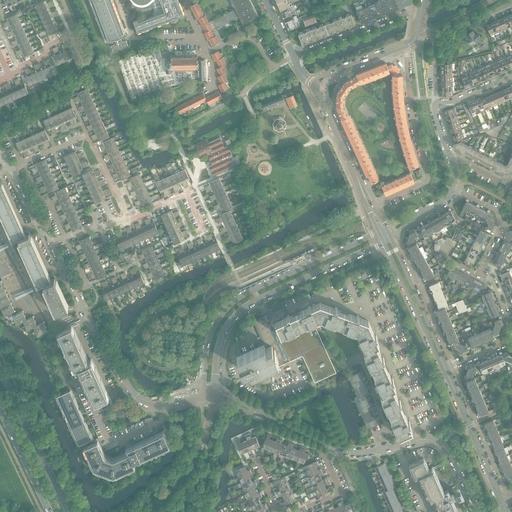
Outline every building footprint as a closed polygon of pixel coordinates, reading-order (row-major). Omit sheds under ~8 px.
[(90,0),(91,1),(92,4),(94,8),(95,12),(97,16),(98,20),(100,24),(101,28),(103,32),(104,36),(106,40),(115,37),(124,33),(123,29),(122,29),(121,25),(119,21),(118,17),(116,13),(115,9),(113,5),(112,2),(111,0),(90,0)] [(184,15),(177,0),(131,0),(132,0),(133,2),(135,3),(137,4),(139,5),(141,5),(142,5),(144,5),(146,4),(148,3),(149,2),(151,0),(159,0),(164,12),(138,22),(137,20),(133,21),(137,33),(169,21),(171,20),(172,20),(173,20),(175,20),(176,19),(176,18),(178,17),(184,15)] [(231,0),(233,3),(234,7),(235,7),(236,9),(235,9),(235,10),(233,11),(234,12),(237,18),(239,17),(239,18),(240,17),(242,20),(241,20),(243,24),(258,16),(256,12),(255,13),(252,6),(253,6),(249,0),(231,0)] [(291,2),(296,0),(290,0),(291,1),(289,1),(288,0),(285,0),(277,4),(280,10),(292,5),(291,2)] [(397,8),(394,0),(384,0),(381,1),(385,12),(397,8)] [(37,10),(52,4),(51,1),(47,3),(46,1),(35,5),(35,6),(36,5),(37,9),(37,10)] [(385,12),(381,1),(368,6),(373,17),(385,12)] [(373,17),(368,6),(367,2),(363,4),(363,2),(360,3),(362,6),(362,8),(356,11),(361,22),(373,17)] [(200,9),(197,3),(190,6),(193,13),(200,9)] [(50,10),(49,8),(53,6),(52,4),(37,10),(38,10),(40,14),(39,14),(39,15),(50,10)] [(291,14),(290,12),(293,11),(292,11),(295,9),(293,5),(292,5),(280,10),(282,15),(284,19),(292,15),(300,11),(299,9),(293,12),(294,13),(291,14)] [(204,16),(200,9),(193,13),(197,20),(198,19),(204,16)] [(41,20),(56,13),(55,11),(51,13),(50,10),(39,15),(40,15),(42,19),(41,19),(41,20)] [(237,18),(234,12),(227,16),(230,22),(237,19),(237,18)] [(4,25),(19,19),(19,18),(18,18),(16,14),(17,14),(17,13),(6,18),(8,21),(3,23),(4,25)] [(54,20),(53,17),(57,15),(56,13),(41,20),(42,20),(44,24),(43,24),(44,24),(54,20)] [(299,25),(297,21),(302,19),(303,19),(306,26),(317,22),(314,15),(307,17),(306,14),(301,17),(297,18),(296,16),(293,17),(293,16),(284,20),(286,24),(287,26),(288,30),(297,27),(297,26),(299,25)] [(355,24),(351,14),(345,16),(345,17),(343,18),(343,17),(337,19),(341,29),(342,29),(347,27),(349,26),(349,27),(349,26),(354,25),(354,24),(355,24)] [(208,22),(205,15),(204,16),(198,19),(201,26),(202,26),(202,25),(208,22)] [(230,22),(227,16),(220,19),(224,25),(230,22)] [(511,27),(507,16),(503,18),(507,28),(511,27)] [(507,28),(503,18),(498,20),(503,30),(507,28)] [(11,28),(21,23),(20,23),(19,19),(4,25),(5,28),(10,25),(11,28)] [(224,25),(220,19),(213,22),(217,29),(224,25)] [(341,29),(337,19),(332,21),(332,22),(330,23),(330,22),(324,24),(328,34),(329,34),(334,32),(336,31),(336,32),(336,31),(341,30),(341,29)] [(46,29),(61,22),(60,22),(61,22),(61,20),(60,20),(55,22),(54,20),(44,24),(44,25),(46,28),(45,29),(46,29)] [(503,30),(498,20),(494,22),(499,32),(503,30)] [(59,29),(57,27),(62,25),(61,22),(46,29),(48,33),(48,34),(59,29)] [(212,29),(209,23),(209,22),(208,22),(202,25),(202,26),(205,32),(205,33),(211,30),(212,29)] [(499,32),(494,22),(490,24),(495,34),(499,32)] [(8,35),(23,28),(21,24),(21,23),(11,28),(12,30),(7,33),(8,35)] [(328,34),(324,24),(318,26),(319,27),(317,28),(317,27),(311,29),(315,39),(316,39),(320,37),(321,37),(323,36),(323,37),(323,36),(328,35),(328,34)] [(495,34),(490,24),(486,26),(490,36),(495,34)] [(15,37),(26,33),(25,32),(23,29),(24,28),(23,28),(8,35),(9,37),(14,35),(15,37)] [(315,39),(311,29),(308,30),(308,29),(303,31),(303,32),(298,34),(302,44),(303,44),(307,42),(308,42),(309,41),(310,42),(310,41),(315,40),(315,39)] [(214,36),(211,30),(205,33),(205,32),(204,33),(207,40),(209,39),(214,36)] [(477,38),(479,37),(480,37),(478,34),(475,35),(473,31),(464,35),(467,40),(468,43),(469,43),(470,45),(478,40),(477,38)] [(12,44),(28,37),(27,37),(25,33),(26,33),(15,37),(16,40),(11,42),(12,44)] [(121,39),(124,37),(126,36),(125,33),(124,33),(115,37),(106,40),(104,41),(105,43),(106,43),(115,41),(117,41),(121,39)] [(216,36),(214,36),(209,39),(212,46),(219,43),(216,36)] [(19,47),(30,42),(29,42),(27,38),(28,38),(28,37),(12,44),(11,45),(12,47),(18,44),(19,47)] [(128,46),(126,40),(121,41),(121,39),(117,41),(115,41),(115,43),(111,46),(114,51),(119,49),(118,48),(121,47),(121,49),(128,46)] [(16,54),(32,47),(31,47),(29,43),(30,42),(19,47),(20,49),(15,52),(16,54)] [(76,56),(71,47),(73,46),(72,43),(70,44),(71,45),(68,47),(66,42),(64,43),(71,58),(71,57),(75,56),(76,56)] [(71,58),(64,43),(62,44),(64,49),(61,50),(66,60),(70,58),(70,59),(71,58)] [(34,52),(34,51),(33,52),(32,48),(32,47),(16,54),(17,56),(22,54),(24,57),(34,52)] [(66,60),(61,50),(59,51),(57,47),(55,48),(61,63),(62,62),(61,62),(65,60),(66,61),(66,60)] [(61,63),(55,48),(52,49),(54,53),(52,54),(56,65),(57,65),(56,64),(61,62),(61,63)] [(221,58),(218,51),(211,54),(215,61),(216,61),(222,58),(221,58)] [(197,70),(196,59),(196,57),(198,55),(197,54),(195,56),(192,56),(192,55),(191,55),(191,56),(187,56),(187,55),(186,55),(186,56),(182,56),(182,55),(181,55),(181,56),(177,56),(177,55),(176,55),(176,56),(174,57),(174,55),(171,55),(171,57),(170,57),(171,60),(167,60),(167,58),(166,58),(166,60),(165,60),(165,61),(166,61),(166,64),(165,64),(165,65),(166,65),(166,73),(171,73),(171,71),(175,71),(197,70)] [(510,66),(506,56),(502,58),(506,68),(510,66)] [(226,64),(223,57),(221,58),(222,58),(216,61),(219,67),(223,65),(224,65),(226,64)] [(506,68),(502,58),(498,60),(502,70),(506,68)] [(57,73),(52,62),(50,63),(48,59),(46,60),(47,64),(52,75),(53,75),(52,74),(56,72),(57,73)] [(206,80),(205,60),(198,60),(198,59),(196,59),(197,70),(198,70),(198,80),(206,80)] [(52,75),(47,64),(46,60),(43,61),(45,65),(43,67),(47,77),(48,77),(48,76),(52,75)] [(502,70),(498,60),(493,61),(498,72),(502,70)] [(498,72),(493,61),(489,63),(494,74),(498,72)] [(47,77),(43,67),(40,68),(38,63),(36,64),(43,79),(47,77)] [(399,70),(396,68),(396,67),(395,66),(395,67),(392,64),(387,66),(387,65),(386,64),(386,63),(371,68),(375,78),(389,72),(389,71),(391,70),(393,73),(393,75),(399,75),(399,70)] [(494,74),(489,63),(485,65),(489,75),(494,74)] [(43,79),(36,64),(34,65),(36,70),(33,71),(38,82),(38,81),(42,79),(42,80),(43,79)] [(227,72),(224,65),(223,65),(219,67),(217,69),(220,76),(224,73),(224,74),(227,72)] [(489,75),(485,65),(481,67),(485,77),(489,75)] [(485,77),(481,67),(477,69),(481,79),(485,77)] [(38,82),(33,71),(31,72),(29,68),(27,69),(33,84),(34,83),(33,83),(37,81),(38,82)] [(375,78),(371,68),(356,74),(356,75),(360,82),(360,83),(375,78)] [(33,84),(27,69),(24,70),(26,74),(24,75),(28,86),(29,86),(29,85),(33,83),(33,84)] [(481,79),(477,69),(473,70),(477,81),(481,79)] [(477,81),(473,70),(468,72),(469,75),(470,75),(473,82),(477,81)] [(473,82),(470,75),(469,75),(468,72),(464,74),(465,76),(470,86),(474,85),(473,82)] [(228,80),(224,74),(224,73),(220,76),(217,77),(221,84),(225,82),(228,80)] [(360,82),(356,75),(351,78),(351,77),(349,79),(344,82),(350,88),(360,82)] [(402,91),(402,82),(402,75),(399,75),(393,75),(392,75),(393,91),(402,91)] [(470,86),(465,76),(461,78),(465,88),(470,86)] [(28,93),(23,82),(21,83),(18,78),(16,79),(23,95),(24,95),(23,94),(27,92),(28,93)] [(23,95),(16,79),(14,80),(16,85),(14,87),(18,97),(19,97),(18,96),(23,95)] [(228,89),(225,82),(221,84),(218,85),(221,92),(228,89)] [(344,96),(350,88),(344,82),(341,86),(339,88),(340,89),(337,93),(344,96)] [(18,97),(14,87),(11,88),(9,83),(7,84),(14,99),(14,98),(18,97)] [(14,99),(7,84),(4,85),(7,90),(4,91),(9,101),(13,99),(14,99)] [(9,101),(4,91),(2,92),(0,88),(0,94),(4,104),(4,103),(8,101),(9,102),(9,101)] [(75,100),(90,94),(90,93),(89,93),(87,89),(88,89),(87,88),(77,93),(78,96),(74,98),(75,100)] [(510,99),(505,89),(501,91),(506,101),(510,99)] [(222,98),(220,93),(219,91),(212,94),(215,101),(222,98)] [(404,105),(403,98),(402,91),(393,91),(394,107),(404,105)] [(506,101),(501,91),(497,93),(501,103),(506,101)] [(344,105),(344,96),(337,93),(336,98),(335,98),(335,101),(336,101),(336,107),(344,105)] [(501,103),(497,93),(493,95),(497,105),(501,103)] [(90,94),(75,100),(76,102),(80,100),(81,103),(92,98),(91,98),(89,94),(90,94)] [(206,100),(205,98),(203,94),(196,97),(200,104),(206,100)] [(215,101),(212,94),(205,98),(206,100),(208,105),(215,101)] [(297,105),(293,95),(285,98),(290,108),(297,105)] [(497,105),(493,95),(489,96),(493,106),(495,109),(498,108),(497,105)] [(493,106),(489,96),(485,98),(489,108),(493,106)] [(200,104),(196,97),(189,100),(193,107),(200,104)] [(276,105),(284,102),(282,97),(263,104),(265,109),(272,106),(276,105)] [(79,110),(94,103),(93,103),(91,99),(92,99),(92,98),(81,103),(82,105),(78,107),(79,110)] [(484,108),(480,100),(481,100),(480,98),(475,100),(480,110),(484,108)] [(485,98),(481,100),(480,100),(484,108),(485,110),(489,108),(485,98)] [(193,107),(189,100),(183,104),(186,111),(193,107)] [(480,110),(475,100),(471,101),(476,111),(477,114),(481,112),(480,110)] [(476,111),(471,101),(467,103),(471,113),(476,111)] [(86,113),(96,108),(96,107),(95,108),(94,104),(94,103),(79,110),(80,112),(84,110),(86,113)] [(186,111),(183,104),(176,107),(179,114),(186,111)] [(348,116),(346,111),(344,105),(336,107),(338,111),(337,112),(338,114),(339,114),(341,119),(348,116)] [(406,120),(405,113),(404,106),(404,105),(394,107),(396,122),(406,120)] [(77,118),(75,114),(72,107),(71,108),(72,108),(67,110),(67,109),(74,124),(76,123),(74,119),(77,118)] [(83,119),(98,113),(98,112),(96,108),(86,113),(87,115),(82,117),(83,119)] [(74,124),(67,109),(66,110),(67,110),(63,112),(62,112),(67,122),(70,121),(71,125),(74,124)] [(67,122),(62,112),(58,114),(57,114),(64,129),(66,128),(64,123),(67,122)] [(100,117),(98,113),(83,119),(84,121),(89,120),(90,122),(100,117)] [(64,129),(57,114),(57,115),(53,116),(57,126),(60,125),(62,130),(64,129)] [(356,129),(351,120),(349,115),(348,116),(341,119),(347,134),(356,129)] [(57,126),(53,116),(52,116),(53,117),(49,119),(48,118),(55,133),(57,132),(55,128),(57,126)] [(281,116),(273,118),(274,122),(276,122),(277,128),(283,127),(281,116)] [(88,129),(102,122),(102,121),(102,122),(100,118),(101,118),(100,117),(90,122),(91,125),(87,127),(88,129)] [(55,133),(48,118),(48,119),(44,121),(44,120),(43,120),(48,131),(51,130),(52,134),(55,133)] [(409,135),(408,128),(406,121),(406,120),(396,122),(400,137),(409,135)] [(94,132),(105,127),(104,126),(102,123),(103,122),(102,122),(88,129),(89,131),(93,129),(94,132)] [(92,138),(107,131),(106,131),(104,127),(105,127),(94,132),(95,134),(91,136),(92,138)] [(362,144),(356,129),(347,134),(353,148),(362,144)] [(49,140),(47,136),(44,130),(40,132),(39,132),(46,147),(48,146),(46,141),(49,140)] [(109,136),(108,136),(106,132),(107,132),(107,131),(92,138),(93,140),(97,138),(98,141),(109,136)] [(46,147),(39,132),(39,133),(35,134),(40,144),(42,143),(44,148),(46,147)] [(40,144),(35,134),(34,134),(34,135),(30,137),(37,151),(39,150),(37,146),(40,144)] [(413,150),(412,143),(409,135),(400,137),(404,153),(413,150)] [(30,137),(30,136),(29,136),(30,137),(26,139),(25,138),(30,149),(33,148),(34,152),(37,151),(30,137)] [(101,149),(115,142),(115,141),(115,142),(113,138),(113,137),(103,142),(104,145),(100,146),(101,149)] [(30,149),(25,138),(25,139),(21,141),(21,140),(20,140),(27,155),(29,154),(27,150),(30,149)] [(229,158),(232,156),(230,151),(228,146),(224,147),(221,141),(220,138),(214,140),(211,141),(215,148),(212,150),(213,152),(216,151),(220,161),(213,164),(209,166),(213,177),(228,170),(233,167),(229,158)] [(213,152),(212,150),(215,148),(211,141),(207,143),(207,139),(187,148),(189,152),(196,148),(196,149),(197,149),(200,155),(206,152),(211,162),(212,162),(213,164),(220,161),(216,151),(213,152)] [(27,155),(20,140),(20,141),(16,143),(16,142),(15,143),(20,153),(23,152),(25,156),(27,155)] [(483,154),(478,151),(461,142),(461,141),(453,143),(454,147),(455,147),(454,149),(479,162),(483,154)] [(107,151),(118,147),(117,146),(117,147),(115,142),(116,142),(115,142),(101,149),(101,151),(106,149),(107,151)] [(369,158),(362,144),(353,148),(360,162),(369,158)] [(105,158),(120,151),(119,151),(117,147),(118,147),(107,151),(108,154),(104,156),(105,158)] [(418,165),(413,150),(404,153),(409,168),(418,165)] [(66,161),(82,154),(81,152),(76,154),(75,151),(64,156),(64,157),(65,157),(67,161),(66,161)] [(111,161),(122,156),(121,156),(119,152),(120,152),(120,151),(105,158),(106,160),(110,158),(111,161)] [(79,161),(78,159),(83,156),(82,154),(66,161),(66,162),(67,161),(69,165),(68,166),(79,161)] [(505,165),(497,161),(483,154),(479,162),(504,174),(504,173),(505,174),(508,172),(506,165),(505,165)] [(109,168),(124,161),(123,161),(122,157),(122,156),(111,161),(112,163),(108,165),(109,168)] [(375,172),(369,158),(360,162),(366,176),(368,175),(375,172)] [(32,171),(48,164),(48,163),(47,164),(45,160),(46,160),(46,159),(35,164),(36,167),(31,169),(32,169),(30,170),(31,171),(32,171)] [(71,171),(86,164),(85,162),(80,164),(79,161),(68,166),(69,166),(71,170),(70,170),(71,171)] [(115,170),(126,166),(126,165),(125,166),(124,162),(124,161),(109,168),(110,170),(114,168),(115,170)] [(39,173),(50,169),(50,168),(49,169),(47,164),(48,164),(32,171),(33,173),(38,171),(39,173)] [(84,171),(82,168),(87,166),(86,164),(71,171),(73,175),(73,176),(84,171)] [(113,177),(128,170),(126,166),(115,170),(117,173),(112,175),(113,177)] [(35,181),(52,173),(51,173),(50,169),(39,173),(41,176),(34,179),(35,181)] [(84,179),(100,172),(99,170),(94,172),(93,169),(82,174),(83,174),(85,178),(84,178),(84,179)] [(189,180),(185,169),(184,169),(184,170),(180,172),(180,171),(186,186),(188,185),(187,181),(189,180)] [(130,175),(128,171),(129,171),(128,170),(113,177),(114,179),(119,177),(120,180),(130,175)] [(186,186),(180,171),(179,171),(180,172),(176,174),(175,173),(180,184),(182,183),(184,187),(186,186)] [(97,179),(96,176),(101,174),(100,172),(84,179),(85,179),(87,183),(86,183),(86,184),(97,179)] [(379,180),(375,172),(368,175),(371,183),(379,180)] [(54,178),(52,174),(52,173),(35,181),(36,183),(43,180),(44,183),(54,178)] [(180,184),(175,173),(175,174),(171,176),(171,175),(170,176),(177,190),(179,189),(177,185),(180,184)] [(400,188),(414,182),(410,173),(396,179),(400,188)] [(127,185),(142,178),(141,178),(139,174),(140,174),(129,178),(130,181),(126,183),(127,185)] [(177,190),(170,176),(166,178),(166,177),(165,178),(170,188),(173,187),(175,191),(177,190)] [(206,189),(221,182),(220,182),(219,178),(219,177),(209,182),(210,185),(205,187),(206,189)] [(41,190),(56,183),(54,179),(55,179),(54,178),(44,183),(45,185),(38,188),(39,191),(41,190)] [(133,188),(144,183),(143,183),(141,179),(142,179),(142,178),(127,185),(128,187),(132,185),(133,188)] [(170,188),(165,178),(161,180),(167,195),(169,194),(168,189),(170,188)] [(89,188),(104,181),(103,179),(98,181),(97,179),(86,184),(87,184),(89,188),(88,188),(89,188)] [(385,195),(400,188),(396,179),(381,186),(384,192),(385,194),(385,195)] [(167,195),(161,180),(160,180),(161,181),(157,182),(156,182),(160,193),(163,191),(165,196),(167,195)] [(101,188),(100,186),(105,183),(104,181),(89,188),(89,189),(89,188),(91,193),(90,193),(91,193),(101,188)] [(213,192),(224,187),(223,187),(221,183),(222,183),(221,182),(206,189),(207,192),(212,189),(213,192)] [(59,188),(58,187),(56,184),(57,183),(56,183),(41,190),(42,192),(47,190),(48,193),(59,188)] [(131,195),(146,188),(145,188),(144,184),(144,183),(133,188),(134,191),(130,193),(131,195)] [(46,271),(34,245),(31,237),(28,231),(26,232),(25,230),(23,231),(21,227),(1,184),(0,184),(0,210),(14,241),(15,243),(19,241),(39,285),(39,284),(40,287),(45,285),(56,311),(60,310),(61,311),(66,309),(65,307),(68,306),(66,304),(65,304),(65,302),(66,302),(58,284),(57,285),(55,281),(56,281),(53,275),(51,276),(50,274),(48,275),(46,271)] [(51,200),(52,199),(67,192),(65,188),(65,187),(55,192),(56,195),(50,197),(51,200)] [(210,199),(226,192),(225,191),(225,192),(223,188),(224,187),(213,192),(214,194),(209,197),(210,199)] [(93,198),(108,191),(107,188),(102,191),(101,188),(91,193),(91,194),(91,193),(93,197),(92,197),(93,198)] [(148,193),(148,192),(147,193),(146,189),(146,188),(131,195),(130,195),(131,197),(136,195),(138,198),(148,193)] [(106,198),(104,195),(111,192),(110,190),(108,191),(93,198),(95,202),(95,203),(106,198)] [(59,202),(69,197),(69,196),(69,197),(67,193),(67,192),(52,199),(53,201),(58,199),(59,202)] [(217,201),(228,197),(228,196),(227,197),(225,193),(226,192),(210,199),(211,201),(216,199),(217,201)] [(135,204),(150,197),(148,193),(138,198),(139,200),(134,202),(135,204)] [(57,208),(72,201),(71,201),(69,197),(59,202),(60,204),(56,206),(57,208)] [(153,202),(152,202),(150,198),(151,198),(150,197),(135,204),(136,206),(141,204),(142,207),(153,202)] [(214,208),(230,201),(229,201),(227,197),(228,197),(217,201),(218,204),(213,206),(214,208)] [(467,213),(472,204),(468,202),(469,202),(469,201),(467,200),(466,201),(462,209),(464,210),(464,211),(467,213)] [(74,206),(73,206),(71,202),(72,202),(72,201),(57,208),(58,210),(62,209),(63,211),(74,206)] [(232,206),(231,206),(229,202),(230,202),(230,201),(214,208),(215,209),(213,210),(214,211),(220,208),(222,211),(232,206)] [(478,218),(482,209),(479,208),(479,207),(476,205),(475,205),(475,206),(472,204),(467,213),(470,214),(471,214),(475,216),(475,217),(478,218)] [(61,218),(76,211),(75,211),(74,208),(73,207),(74,207),(74,206),(63,211),(64,214),(60,216),(61,218)] [(493,215),(490,214),(490,213),(490,212),(486,210),(486,211),(482,209),(478,218),(481,220),(482,219),(485,221),(486,223),(493,221),(492,217),(493,215)] [(39,285),(19,241),(15,243),(14,241),(0,210),(0,276),(2,280),(2,281),(1,281),(3,285),(4,284),(4,285),(3,286),(5,289),(6,288),(6,289),(5,290),(7,294),(8,293),(8,294),(7,294),(8,298),(10,297),(10,298),(9,298),(10,302),(11,301),(12,302),(11,303),(12,306),(14,306),(13,307),(14,311),(15,310),(16,311),(17,313),(24,310),(24,311),(23,311),(24,315),(25,314),(25,315),(25,316),(26,319),(33,316),(34,316),(33,317),(35,320),(36,320),(36,321),(35,321),(37,325),(45,321),(45,322),(44,322),(45,326),(46,325),(46,326),(45,327),(47,330),(48,330),(48,328),(62,321),(63,324),(73,319),(71,315),(64,318),(62,313),(61,311),(60,310),(56,311),(45,285),(40,287),(39,284),(39,285)] [(163,220),(179,213),(178,211),(173,213),(171,210),(161,215),(161,216),(162,216),(163,220)] [(217,222),(232,214),(231,214),(230,210),(219,214),(221,217),(216,219),(217,222)] [(453,220),(455,219),(454,217),(453,215),(452,213),(450,211),(450,210),(448,211),(448,212),(445,214),(450,222),(453,221),(453,220)] [(67,221),(78,216),(78,215),(77,216),(76,212),(76,211),(61,218),(62,220),(66,218),(67,221)] [(176,220),(175,218),(180,215),(179,213),(163,220),(163,221),(164,220),(166,224),(165,225),(176,220)] [(224,224),(234,219),(232,215),(232,214),(217,222),(218,224),(223,221),(224,224)] [(450,222),(445,214),(442,215),(441,215),(438,216),(438,217),(437,217),(438,218),(435,219),(440,228),(442,227),(443,226),(442,225),(446,223),(446,224),(447,224),(450,222)] [(65,227),(80,220),(78,216),(67,221),(69,223),(64,225),(65,227)] [(158,232),(155,224),(154,222),(151,223),(149,218),(146,219),(153,235),(154,234),(158,232),(158,233),(158,232)] [(153,235),(146,219),(144,220),(146,225),(144,226),(149,237),(149,236),(153,234),(153,235)] [(219,232),(221,231),(236,224),(234,220),(234,219),(224,224),(225,227),(220,229),(218,230),(219,232)] [(440,228),(435,219),(431,221),(427,223),(427,224),(424,225),(429,234),(430,236),(441,230),(439,228),(440,228)] [(82,226),(82,225),(80,221),(80,220),(65,227),(66,229),(71,228),(72,230),(82,226)] [(167,230),(183,223),(182,220),(177,223),(176,220),(165,225),(166,225),(168,229),(167,229),(167,230)] [(493,231),(496,225),(494,224),(493,221),(486,223),(486,226),(484,230),(490,233),(491,231),(493,232),(493,231)] [(149,237),(144,226),(141,227),(139,222),(137,223),(144,239),(144,238),(148,236),(148,237),(149,237)] [(144,239),(137,223),(135,224),(137,229),(134,231),(139,241),(140,241),(139,240),(143,239),(144,239)] [(180,230),(179,227),(184,225),(183,223),(167,230),(168,230),(170,234),(169,234),(180,230)] [(228,234),(239,229),(238,228),(238,229),(236,225),(237,224),(236,224),(221,231),(222,233),(227,231),(228,234)] [(429,234),(424,225),(421,227),(420,227),(417,228),(416,229),(415,229),(414,229),(414,228),(408,231),(409,234),(408,237),(416,239),(417,237),(419,235),(421,239),(424,237),(423,236),(425,235),(426,236),(429,234)] [(139,241),(134,231),(132,232),(130,227),(127,228),(134,243),(135,243),(134,243),(139,241)] [(134,243),(127,228),(125,229),(127,234),(125,235),(130,245),(134,243)] [(225,241),(241,234),(241,233),(240,233),(238,229),(239,229),(228,234),(229,236),(224,238),(225,241)] [(487,236),(488,233),(480,229),(478,235),(486,239),(488,237),(488,236),(487,236)] [(172,239),(187,232),(186,230),(181,232),(180,230),(169,234),(170,235),(172,239)] [(511,237),(511,231),(508,232),(506,230),(503,236),(510,240),(511,237)] [(130,245),(125,235),(122,236),(120,231),(118,232),(125,247),(129,245),(130,245)] [(125,247),(118,232),(116,233),(118,238),(115,239),(120,250),(120,249),(124,247),(125,248),(125,247)] [(185,239),(183,237),(188,234),(187,232),(172,239),(172,240),(172,239),(174,243),(174,244),(185,239)] [(220,248),(215,238),(213,239),(210,234),(208,235),(215,250),(219,248),(220,248)] [(243,238),(242,238),(240,234),(241,234),(225,241),(226,243),(231,240),(232,243),(233,243),(243,238)] [(215,250),(208,235),(206,236),(208,241),(206,242),(210,252),(211,252),(215,250)] [(485,242),(486,239),(478,235),(475,240),(483,244),(484,242),(484,243),(485,242)] [(76,248),(92,241),(91,241),(89,237),(90,237),(89,236),(79,241),(80,244),(75,246),(76,248)] [(419,248),(415,242),(416,239),(408,237),(407,241),(405,242),(407,245),(407,246),(406,246),(410,253),(419,248)] [(210,252),(206,242),(203,243),(201,238),(199,239),(206,255),(206,254),(210,252),(210,253),(210,252)] [(206,255),(199,239),(196,240),(199,245),(196,246),(201,257),(201,256),(205,254),(205,255),(206,255)] [(482,246),(483,244),(475,240),(472,245),(481,250),(482,247),(482,246)] [(511,247),(511,245),(504,240),(501,246),(510,251),(511,248),(511,247)] [(83,251),(94,246),(93,245),(93,246),(91,242),(92,241),(76,248),(77,250),(82,248),(83,251)] [(201,257),(196,246),(194,247),(191,241),(189,242),(189,243),(196,259),(196,258),(200,256),(201,257)] [(196,259),(189,243),(187,244),(189,249),(187,250),(191,261),(192,261),(191,260),(196,258),(196,259)] [(479,253),(481,250),(472,245),(469,251),(477,255),(478,253),(479,253)] [(80,258),(96,251),(96,250),(95,251),(93,246),(94,246),(83,251),(84,253),(79,255),(80,258)] [(139,257),(154,251),(154,250),(153,251),(152,246),(141,250),(143,253),(137,256),(138,258),(139,257)] [(191,261),(187,250),(184,252),(181,246),(179,247),(187,263),(191,261)] [(511,252),(510,251),(501,246),(498,251),(506,255),(509,257),(511,252)] [(187,263),(179,247),(177,248),(180,254),(177,255),(181,264),(178,266),(179,268),(182,266),(182,265),(186,263),(187,263)] [(425,259),(419,248),(410,253),(412,256),(414,259),(415,261),(416,264),(425,259)] [(87,260),(98,255),(97,255),(95,251),(96,251),(80,258),(81,260),(86,258),(87,260)] [(146,260),(156,255),(154,251),(139,257),(140,260),(145,258),(146,260)] [(476,257),(477,255),(469,251),(467,256),(475,261),(477,258),(476,257)] [(505,257),(506,255),(498,251),(495,257),(504,261),(506,258),(505,257)] [(85,267),(100,260),(99,260),(98,256),(98,255),(87,260),(89,263),(84,265),(85,267)] [(144,267),(159,260),(158,260),(156,256),(156,255),(146,260),(147,263),(143,265),(144,267)] [(474,264),(475,261),(467,256),(464,262),(465,262),(464,265),(470,268),(473,264),(474,264)] [(503,264),(504,261),(495,257),(491,264),(498,268),(499,265),(500,266),(501,264),(502,264),(503,264)] [(431,269),(425,259),(416,264),(418,267),(420,270),(422,274),(431,269)] [(92,270),(102,265),(102,264),(101,265),(100,261),(100,260),(85,267),(86,269),(91,267),(92,270)] [(150,270),(161,265),(160,264),(160,265),(158,261),(159,260),(144,267),(145,269),(149,267),(150,270)] [(89,277),(104,270),(104,269),(102,265),(92,270),(93,272),(88,274),(89,277)] [(148,276),(163,270),(163,269),(162,270),(160,265),(161,265),(150,270),(151,272),(147,274),(148,276)] [(452,278),(456,270),(449,266),(445,272),(447,273),(446,275),(448,276),(449,277),(452,278)] [(144,283),(139,272),(136,273),(134,267),(132,268),(132,269),(139,285),(140,285),(139,284),(143,282),(144,283)] [(139,285),(132,269),(130,270),(132,275),(130,276),(134,287),(135,287),(135,286),(139,284),(139,285)] [(434,275),(431,269),(422,274),(424,277),(425,279),(426,279),(427,281),(428,281),(439,275),(440,274),(438,272),(434,275)] [(511,276),(509,271),(507,271),(506,269),(500,272),(502,276),(501,276),(501,277),(502,280),(511,276)] [(107,275),(106,274),(104,270),(105,270),(104,270),(89,277),(90,279),(95,277),(96,279),(107,275)] [(165,275),(165,274),(164,274),(162,270),(163,270),(148,276),(149,278),(153,277),(154,279),(165,275)] [(457,280),(461,272),(456,270),(452,278),(454,280),(455,280),(455,279),(457,280)] [(134,287),(130,276),(127,277),(125,272),(123,273),(129,289),(130,289),(130,288),(134,286),(134,287)] [(462,284),(467,275),(461,272),(457,280),(459,281),(459,282),(462,284)] [(129,289),(123,273),(120,274),(123,279),(120,281),(125,291),(125,290),(129,289)] [(468,286),(472,278),(467,275),(462,284),(465,285),(466,285),(468,286)] [(511,282),(511,278),(511,276),(502,280),(503,283),(504,284),(505,283),(505,285),(511,282)] [(120,293),(113,278),(113,277),(110,278),(113,284),(111,285),(115,295),(116,295),(119,293),(120,294),(120,293)] [(125,291),(120,281),(118,282),(115,277),(113,278),(120,293),(124,291),(125,291)] [(473,289),(477,281),(472,278),(468,286),(470,287),(470,288),(473,289)] [(115,295),(111,285),(108,286),(106,281),(104,282),(111,298),(111,297),(115,295),(115,296),(115,295)] [(486,288),(484,284),(477,281),(473,289),(476,291),(477,291),(479,292),(480,288),(483,289),(486,288)] [(111,298),(104,282),(101,283),(104,288),(101,289),(106,300),(106,299),(110,297),(110,298),(111,298)] [(443,293),(438,282),(429,285),(433,297),(443,293)] [(492,298),(489,290),(482,292),(483,295),(481,295),(482,298),(483,301),(492,298)] [(447,304),(443,293),(433,297),(438,308),(447,304)] [(0,307),(12,302),(11,301),(10,302),(9,298),(10,298),(0,301),(0,304),(1,306),(0,306),(0,307)] [(495,303),(492,298),(483,301),(484,304),(485,305),(486,307),(495,303)] [(467,310),(463,300),(455,303),(457,308),(459,314),(467,310)] [(2,311),(14,306),(12,306),(11,303),(12,302),(0,307),(1,307),(3,310),(2,311)] [(320,317),(320,302),(310,307),(310,306),(309,306),(307,307),(308,308),(296,313),(302,325),(312,320),(314,320),(315,321),(320,319),(319,318),(320,318),(320,317)] [(339,325),(344,312),(337,309),(337,308),(335,307),(334,308),(320,302),(320,317),(320,318),(321,318),(321,319),(335,324),(339,325)] [(497,309),(495,303),(486,307),(487,308),(486,309),(488,312),(497,309)] [(4,316),(16,311),(15,310),(14,311),(13,307),(14,306),(2,311),(3,311),(5,315),(4,315),(4,316)] [(286,314),(283,307),(268,314),(271,321),(286,314)] [(447,313),(445,307),(436,310),(436,311),(436,313),(437,313),(438,316),(447,313)] [(499,314),(497,309),(488,312),(489,315),(490,316),(491,318),(499,314)] [(14,320),(25,315),(25,314),(24,315),(23,311),(24,311),(24,310),(17,313),(12,315),(12,316),(13,315),(15,319),(14,319),(14,320)] [(358,331),(368,321),(359,317),(359,316),(356,315),(356,316),(344,312),(339,325),(343,326),(342,327),(356,333),(357,332),(358,332),(358,331)] [(302,325),(296,313),(289,316),(289,315),(287,316),(286,314),(271,321),(278,336),(302,325)] [(451,324),(449,318),(447,313),(438,316),(439,319),(440,320),(439,320),(441,323),(442,324),(441,325),(443,327),(451,324)] [(26,320),(26,319),(25,316),(25,315),(14,320),(15,320),(17,323),(16,324),(24,321),(26,320)] [(25,325),(36,320),(35,320),(33,317),(34,316),(33,316),(26,319),(26,320),(24,321),(25,325),(24,325),(25,325)] [(257,316),(252,319),(253,321),(256,328),(266,323),(263,316),(258,319),(257,316)] [(503,323),(501,318),(501,319),(500,318),(498,318),(497,317),(492,319),(493,323),(492,326),(500,329),(501,325),(503,324),(503,323)] [(37,325),(35,321),(36,321),(36,320),(25,325),(25,326),(25,325),(27,329),(26,329),(27,330),(34,327),(37,325)] [(330,359),(316,329),(316,327),(314,323),(313,322),(312,320),(302,325),(278,336),(284,351),(288,359),(303,352),(312,372),(318,369),(320,368),(323,373),(324,377),(335,372),(332,363),(330,360),(330,359)] [(35,331),(46,326),(46,325),(45,326),(44,322),(45,322),(45,321),(37,325),(34,327),(36,330),(35,330),(35,331)] [(377,337),(376,335),(375,335),(368,321),(358,331),(358,332),(358,333),(357,333),(363,347),(364,347),(365,348),(362,349),(362,352),(367,350),(377,346),(379,345),(376,338),(377,337)] [(269,328),(266,323),(256,328),(258,333),(269,328)] [(456,335),(454,329),(451,324),(443,327),(444,330),(444,331),(445,334),(446,335),(446,336),(447,338),(456,335)] [(46,326),(35,331),(36,331),(38,334),(37,335),(37,336),(39,335),(41,337),(47,335),(46,332),(49,330),(48,330),(47,330),(45,327),(46,326)] [(87,362),(80,346),(75,334),(71,326),(58,332),(74,368),(78,367),(82,365),(87,362)] [(499,334),(498,332),(500,329),(492,326),(491,328),(484,331),(488,340),(491,339),(492,338),(496,337),(496,336),(499,334)] [(271,333),(269,328),(258,333),(261,338),(271,333)] [(488,340),(484,331),(473,336),(477,345),(480,343),(481,343),(485,342),(485,341),(488,340)] [(263,342),(273,338),(271,333),(261,338),(263,342)] [(459,341),(456,335),(447,338),(448,341),(449,342),(450,345),(450,346),(451,346),(453,349),(455,348),(458,350),(461,342),(459,341)] [(477,345),(473,336),(465,339),(466,343),(464,344),(461,342),(458,350),(462,351),(463,354),(469,351),(468,350),(469,350),(470,348),(474,346),(477,345)] [(276,345),(273,338),(263,342),(264,345),(266,349),(271,346),(272,347),(276,345)] [(279,363),(277,359),(274,351),(275,351),(274,349),(273,349),(272,347),(271,346),(266,349),(264,345),(237,357),(240,364),(239,365),(240,367),(241,367),(245,375),(256,373),(279,363)] [(384,359),(383,357),(382,357),(377,346),(367,350),(362,352),(372,372),(386,366),(383,360),(384,359)] [(283,361),(280,353),(277,348),(274,349),(275,351),(274,351),(277,359),(279,363),(283,361)] [(508,363),(511,356),(508,354),(507,352),(503,353),(502,353),(499,354),(499,355),(495,357),(499,366),(502,365),(502,364),(502,363),(505,362),(508,363)] [(500,368),(499,366),(495,357),(492,358),(492,357),(491,357),(488,358),(488,359),(487,359),(488,360),(484,361),(488,370),(491,369),(491,368),(493,367),(495,370),(500,368)] [(104,389),(100,380),(91,360),(87,362),(82,365),(78,367),(82,374),(81,374),(84,379),(83,379),(84,379),(86,383),(85,383),(86,384),(87,386),(89,391),(91,395),(91,396),(92,398),(92,399),(92,398),(94,403),(99,401),(100,401),(108,397),(104,389)] [(488,370),(484,361),(481,363),(481,362),(480,362),(477,363),(476,364),(475,363),(474,364),(474,363),(468,365),(469,368),(466,374),(464,375),(466,381),(474,378),(474,377),(476,372),(478,371),(479,374),(482,373),(482,372),(484,371),(485,372),(488,370)] [(393,380),(392,378),(391,378),(386,366),(372,372),(380,391),(378,392),(379,394),(383,392),(383,393),(393,388),(395,387),(392,381),(393,380)] [(324,377),(323,373),(320,368),(318,369),(312,372),(315,381),(324,377)] [(361,377),(360,375),(364,373),(362,370),(349,376),(351,381),(361,377)] [(363,382),(362,380),(366,378),(365,375),(361,377),(351,381),(354,386),(363,382)] [(476,383),(474,378),(466,381),(465,381),(466,383),(467,387),(476,383)] [(365,387),(364,385),(368,383),(367,380),(363,382),(354,386),(356,391),(365,387)] [(481,394),(476,383),(467,387),(470,394),(471,395),(472,398),(481,394)] [(368,392),(367,390),(370,388),(369,385),(365,387),(356,391),(358,396),(368,392)] [(401,402),(399,400),(398,400),(393,388),(383,393),(383,392),(379,394),(389,416),(403,409),(400,402),(401,402)] [(86,426),(83,419),(83,418),(83,419),(82,417),(81,414),(77,406),(78,406),(76,402),(75,402),(72,394),(70,390),(57,395),(79,444),(92,438),(88,431),(86,426)] [(366,398),(365,396),(369,394),(368,392),(358,396),(354,398),(357,403),(366,398)] [(486,405),(481,394),(472,398),(473,401),(474,402),(477,409),(486,405)] [(368,403),(367,401),(371,399),(370,397),(366,398),(357,403),(359,408),(368,403)] [(488,411),(480,414),(480,415),(481,417),(482,417),(498,411),(498,409),(497,408),(498,407),(499,408),(502,406),(499,400),(492,403),(494,409),(488,411)] [(371,408),(370,406),(373,404),(372,402),(368,403),(359,408),(361,413),(371,408)] [(488,411),(486,405),(477,409),(478,412),(478,413),(479,415),(480,415),(480,414),(488,411)] [(373,413),(372,411),(375,409),(374,407),(371,408),(361,413),(363,417),(373,413)] [(410,423),(409,420),(408,421),(403,409),(389,416),(399,437),(400,437),(400,436),(412,430),(409,423),(410,423)] [(375,418),(374,416),(378,414),(376,412),(373,413),(363,417),(365,422),(375,418)] [(377,423),(376,421),(380,419),(379,416),(375,418),(365,422),(368,428),(377,423)] [(495,425),(493,420),(484,424),(488,435),(498,431),(495,426),(499,425),(498,423),(495,425)] [(499,436),(498,431),(488,435),(493,446),(501,442),(501,443),(502,442),(500,437),(504,436),(503,434),(499,436)] [(133,462),(168,446),(170,445),(164,432),(155,436),(132,446),(131,446),(132,446),(127,448),(127,449),(128,452),(133,462)] [(259,446),(255,436),(252,437),(250,433),(247,435),(254,448),(259,446)] [(268,450),(272,440),(269,439),(271,435),(267,433),(262,447),(268,450)] [(254,448),(247,435),(244,436),(246,440),(243,441),(248,451),(254,448)] [(274,452),(279,438),(276,437),(275,441),(272,440),(268,450),(274,452)] [(248,451),(243,441),(241,442),(239,438),(236,440),(242,453),(248,451)] [(280,454),(284,444),(281,443),(282,439),(279,438),(274,452),(280,454)] [(135,465),(133,462),(128,452),(114,459),(111,459),(106,457),(104,455),(97,440),(85,445),(84,446),(94,468),(113,475),(135,465)] [(286,456),(291,442),(288,441),(286,445),(284,444),(280,454),(286,456)] [(292,459),(295,449),(293,448),(294,443),(291,442),(286,456),(292,459)] [(504,448),(501,443),(501,442),(493,446),(494,448),(493,449),(495,452),(504,448)] [(298,461),(303,447),(300,446),(298,450),(295,449),(292,459),(298,461)] [(304,463),(307,453),(304,452),(306,448),(303,447),(298,461),(304,463)] [(506,454),(504,448),(495,452),(496,455),(497,455),(498,457),(506,454)] [(508,459),(506,454),(498,457),(499,459),(498,459),(498,460),(499,463),(508,459)] [(457,511),(456,508),(452,499),(452,498),(454,497),(456,496),(455,494),(453,495),(451,496),(450,496),(448,490),(444,491),(442,488),(443,488),(441,485),(437,476),(436,473),(434,469),(438,467),(438,465),(429,469),(428,466),(427,463),(426,463),(424,458),(423,459),(409,465),(415,477),(419,475),(430,500),(434,498),(438,505),(437,505),(439,510),(440,511),(457,511)] [(316,467),(315,465),(321,462),(320,459),(304,466),(307,471),(316,467)] [(510,465),(508,459),(499,463),(500,466),(501,466),(502,466),(502,468),(510,465)] [(376,471),(386,467),(384,463),(375,467),(376,471)] [(511,470),(511,468),(510,465),(502,468),(503,470),(503,471),(504,474),(511,470)] [(238,477),(254,470),(252,467),(246,469),(245,466),(235,471),(238,477)] [(309,476),(324,469),(323,466),(317,469),(316,467),(307,471),(309,476)] [(378,475),(388,471),(386,467),(376,471),(378,475)] [(321,477),(320,475),(326,472),(324,469),(309,476),(307,477),(309,482),(311,481),(321,477)] [(250,478),(249,475),(255,473),(254,470),(238,477),(241,483),(250,478)] [(380,479),(389,475),(388,471),(378,475),(380,479)] [(382,483),(391,478),(389,475),(380,479),(382,483)] [(288,482),(285,476),(270,483),(271,486),(277,484),(278,486),(288,482)] [(313,486),(329,479),(328,476),(322,479),(321,477),(311,481),(313,486)] [(243,488),(259,481),(257,478),(251,481),(250,478),(241,483),(243,488)] [(383,486),(393,482),(391,478),(382,483),(383,486)] [(325,487),(324,485),(330,482),(329,479),(313,486),(316,491),(325,487)] [(255,490),(254,487),(260,484),(259,481),(243,488),(246,494),(255,490)] [(275,495),(291,488),(288,482),(278,486),(280,489),(274,492),(275,495)] [(392,488),(395,486),(393,482),(383,486),(385,490),(385,491),(392,488)] [(318,496),(333,489),(332,486),(326,489),(325,487),(316,491),(318,496)] [(293,494),(291,488),(275,495),(276,498),(282,495),(284,498),(293,494)] [(384,496),(394,492),(392,488),(385,491),(385,490),(382,491),(384,496)] [(249,500),(264,493),(263,490),(257,492),(255,490),(246,494),(249,500)] [(462,501),(460,495),(461,495),(461,494),(460,492),(459,492),(458,492),(457,490),(454,491),(455,493),(455,494),(456,496),(456,497),(459,503),(462,501)] [(261,501),(259,498),(265,496),(264,493),(249,500),(251,505),(261,501)] [(280,507),(296,500),(293,494),(284,498),(285,501),(279,503),(280,507)] [(350,511),(356,510),(349,494),(345,496),(348,502),(346,503),(350,511)] [(350,511),(346,503),(344,503),(342,497),(339,499),(344,511),(350,511)] [(344,511),(339,499),(336,500),(338,506),(336,507),(338,511),(344,511)] [(254,511),(269,504),(268,501),(262,504),(261,501),(251,505),(254,511)] [(338,511),(336,507),(334,508),(332,502),(329,503),(332,511),(338,511)]
